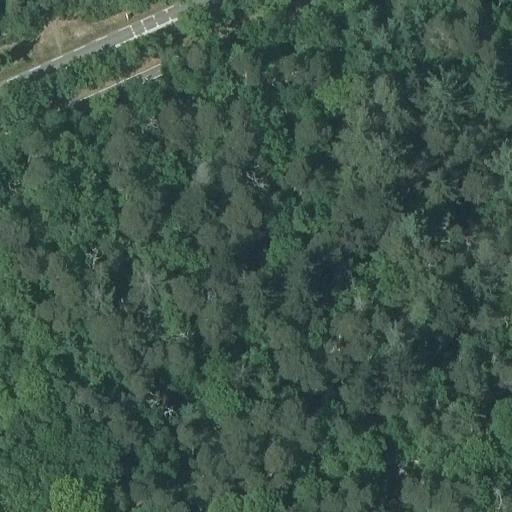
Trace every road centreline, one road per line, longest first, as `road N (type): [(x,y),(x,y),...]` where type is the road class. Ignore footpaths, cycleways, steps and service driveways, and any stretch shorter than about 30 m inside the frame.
road 1 (primary): [(0,98),(218,0)]
road 2 (track): [(364,511),(422,499),(466,501),(511,456)]
